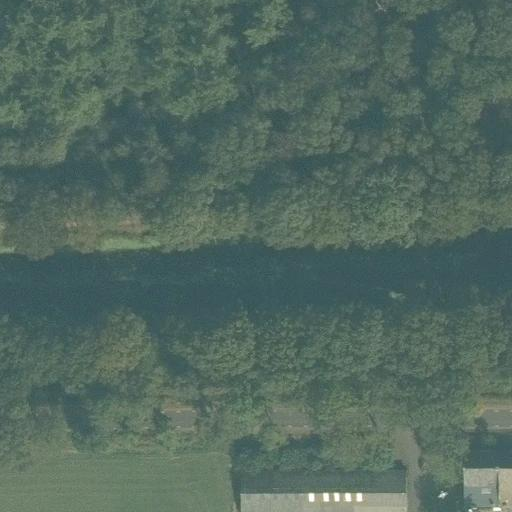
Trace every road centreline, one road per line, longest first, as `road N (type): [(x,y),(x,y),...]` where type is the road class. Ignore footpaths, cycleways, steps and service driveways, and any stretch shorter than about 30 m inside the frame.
road 1 (track): [(0,143),(511,120)]
road 2 (unclassified): [(0,428),(511,414)]
